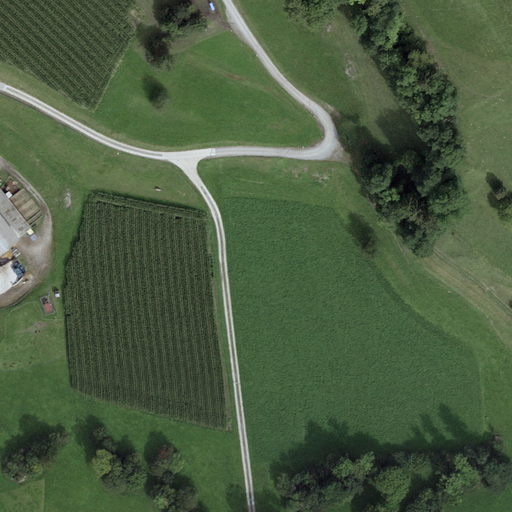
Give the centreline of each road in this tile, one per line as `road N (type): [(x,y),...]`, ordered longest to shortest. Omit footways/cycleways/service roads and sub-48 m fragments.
road 1 (unclassified): [(0,89),(139,155),(316,154),(330,137),(326,120),(268,69),(224,0)]
road 2 (track): [(251,505),(218,225),(181,158)]
